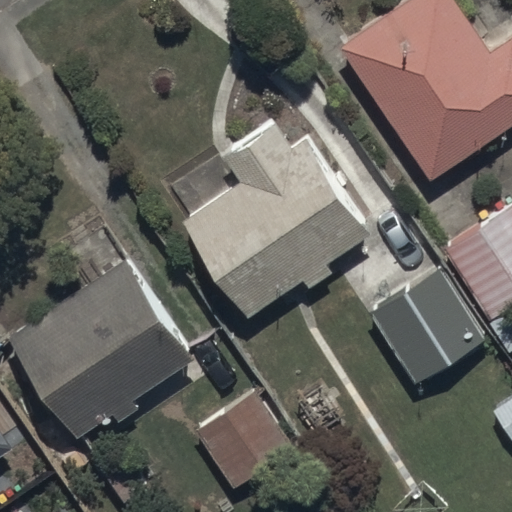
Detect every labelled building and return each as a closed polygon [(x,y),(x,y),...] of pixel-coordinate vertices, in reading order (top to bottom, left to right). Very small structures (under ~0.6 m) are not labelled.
[(465,0),(395,0),(344,35),(432,166),(511,111),(511,29),(494,41),(465,0)] [(234,148),(173,188),(251,305),(306,269),(313,280),(336,266),(327,252),(373,221),(310,126),(297,135),(279,108),(229,140),(234,148)] [(511,196),(445,239),(511,345),(511,196)] [(202,347),(131,244),(8,328),(77,429),(110,407),(117,417),(141,400),(136,393),(202,347)] [(439,253),(371,301),(418,373),(488,327),(439,253)] [(259,384),(199,423),(238,483),(297,444),(259,384)] [(0,460),(14,451),(0,430),(0,460)]
